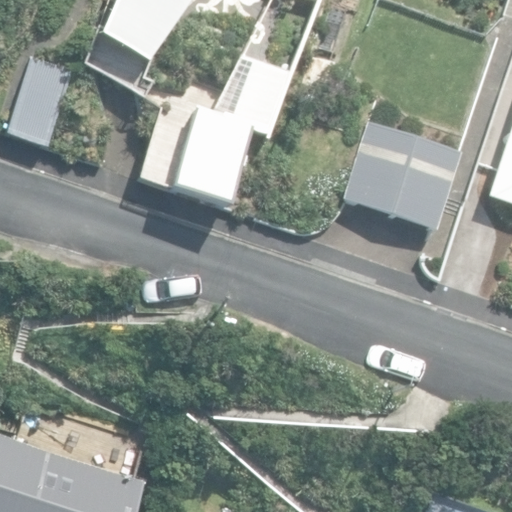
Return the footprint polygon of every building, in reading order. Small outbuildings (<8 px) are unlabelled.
[(107,0),(91,38),(138,67),(185,0),(301,0),(309,3),(310,0),(107,0)] [(167,190),(225,209),(249,132),(265,137),(287,71),(238,54),(209,111),(192,105),(167,190)] [(1,134),(41,149),(68,71),(29,57),(1,134)] [(511,107),(482,197),(511,207),(511,107)] [(338,201),(431,233),(458,154),(365,122),(338,201)] [(0,511),(109,511),(0,476),(0,511)]
